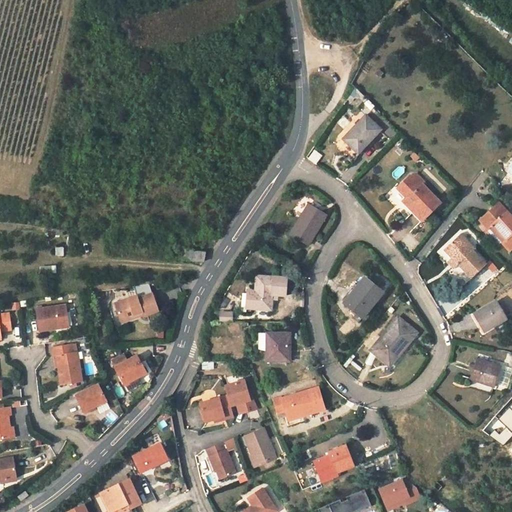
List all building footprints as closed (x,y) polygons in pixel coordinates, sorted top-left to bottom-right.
[(343,134),(358,150),(381,127),(366,112),(343,134)] [(312,147),(306,156),(313,162),(319,153),(312,147)] [(415,205),(422,214),(439,201),(424,181),(426,180),(418,170),(414,173),(413,171),(399,182),(408,193),(404,196),(413,207),(415,205)] [(289,231),(307,242),(326,212),(308,201),(289,231)] [(478,220),(487,229),(491,225),(505,240),(502,243),(511,251),(511,249),(511,217),(497,202),(478,220)] [(415,205),(413,207),(420,216),(422,214),(415,205)] [(444,249),(451,256),(454,254),(460,261),(458,263),(468,273),(483,259),(473,249),(475,247),(461,232),(444,249)] [(64,255),(64,246),(54,246),(55,256),(64,255)] [(203,259),(204,249),(188,248),(188,258),(203,259)] [(454,254),(451,256),(447,260),(454,267),(458,263),(460,261),(454,254)] [(52,272),(69,270),(68,263),(51,266),(52,272)] [(257,274),(256,288),(243,287),(241,303),(246,304),(246,307),(254,307),(254,306),(271,307),(271,292),(284,293),(285,276),(257,274)] [(362,313),(380,290),(362,275),(344,298),(362,313)] [(477,312),(488,328),(509,315),(499,298),(477,312)] [(40,309),(42,329),(71,326),(68,305),(40,309)] [(164,316),(162,307),(152,310),(153,314),(145,317),(144,312),(129,317),(135,334),(149,330),(150,333),(150,332),(172,325),(169,314),(164,316)] [(232,310),(220,310),(220,320),(232,320),(232,310)] [(0,313),(0,336),(6,335),(6,329),(16,328),(14,312),(0,313)] [(370,348),(386,361),(397,348),(400,351),(415,331),(396,316),(370,348)] [(259,332),(259,347),(267,347),(267,359),(289,359),(289,332),(259,332)] [(63,384),(83,380),(78,350),(76,351),(74,343),(54,346),(56,355),(58,355),(63,384)] [(397,348),(386,361),(389,364),(400,351),(397,348)] [(148,372),(138,354),(129,359),(126,353),(114,361),(117,367),(127,384),(148,372)] [(477,358),(471,379),(494,384),(499,364),(477,358)] [(241,377),(222,382),(225,391),(228,401),(234,399),(235,402),(236,403),(243,407),(254,404),(245,386),(244,387),(241,377)] [(85,411),(107,400),(100,383),(77,395),(85,411)] [(281,397),(280,395),(273,398),(278,411),(284,409),(287,416),(300,413),(301,414),(324,408),(317,387),(281,397)] [(221,412),(222,414),(231,412),(229,404),(228,401),(225,391),(198,399),(203,416),(211,414),(221,412)] [(0,437),(14,435),(12,424),(10,424),(8,413),(11,413),(9,404),(0,405),(0,437)] [(254,404),(243,407),(246,416),(250,415),(249,414),(257,412),(254,404)] [(244,433),(250,452),(254,464),(273,457),(264,427),(244,433)] [(139,472),(170,459),(162,440),(131,453),(139,472)] [(231,474),(223,441),(205,446),(211,470),(212,469),(215,478),(231,474)] [(325,451),(327,454),(311,460),(319,480),(335,474),(333,471),(351,464),(342,444),(325,451)] [(14,454),(0,456),(0,477),(17,475),(14,454)] [(387,511),(420,498),(411,474),(378,486),(387,511)] [(172,493),(186,487),(182,476),(168,482),(172,493)] [(97,493),(106,511),(109,511),(126,504),(128,509),(139,503),(127,478),(97,493)] [(442,484),(437,479),(433,484),(438,488),(442,484)] [(260,488),(247,497),(252,504),(242,511),(270,511),(275,509),(260,488)] [(318,506),(320,511),(352,511),(371,506),(365,490),(318,506)] [(18,500),(27,495),(24,491),(16,496),(18,500)] [(64,511),(89,511),(85,500),(63,510),(64,511)]
